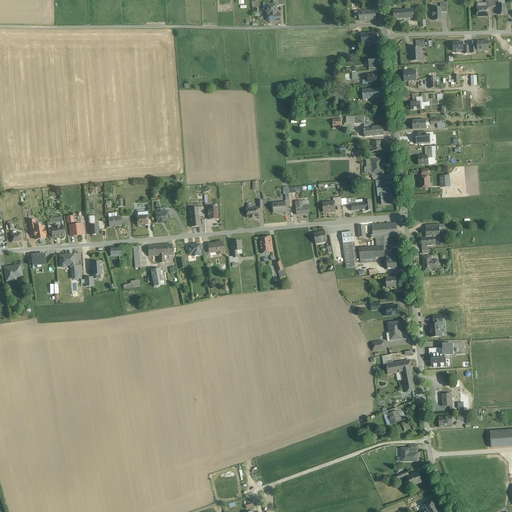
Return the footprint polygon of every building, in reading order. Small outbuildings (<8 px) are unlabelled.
[(273,5),(267,5),(267,6),(263,10),(267,13),(267,15),(270,15),(270,14),(276,14),(276,8),(279,6),(278,2),(273,2),(273,5)] [(506,5),(498,5),(499,12),(497,12),(497,14),(501,14),(501,15),(506,14),(506,5)] [(438,8),(433,8),(433,12),(432,12),(432,17),(434,17),(434,21),(438,21),(438,20),(441,20),(441,13),(441,8),(438,8)] [(486,8),(477,8),(477,11),(479,13),(479,17),(488,16),(488,8),(486,8)] [(375,10),(359,12),(359,15),(363,15),(364,21),(376,20),(375,10)] [(406,10),(394,11),(394,20),(406,19),(406,10)] [(276,14),(270,14),(270,15),(270,22),(280,22),(280,14),(276,14)] [(377,32),(361,34),(362,44),(378,42),(377,32)] [(424,40),(416,41),(416,48),(420,48),(420,49),(424,48),(424,40)] [(488,41),(483,41),(483,42),(481,42),(477,42),(478,47),(478,51),(487,50),(487,46),(488,46),(488,41)] [(463,42),(453,42),(453,51),(456,51),(456,53),(460,53),(460,51),(463,51),(463,42)] [(416,48),(411,48),(412,62),(421,61),(420,49),(420,48),(416,48)] [(370,60),(369,60),(369,68),(379,68),(379,63),(377,63),(377,59),(370,60)] [(416,71),(404,72),(405,82),(416,81),(416,71)] [(373,74),(373,75),(368,75),(368,83),(377,82),(377,74),(373,74)] [(382,87),(370,88),(371,99),(383,97),(382,87)] [(370,88),(362,89),(363,99),(371,99),(370,88)] [(418,98),(414,98),(414,102),(410,102),(411,111),(421,110),(421,109),(422,109),(422,110),(424,110),(424,103),(429,103),(427,103),(426,95),(421,96),(421,98),(418,98)] [(442,119),(430,120),(430,124),(437,124),(437,128),(442,128),(442,119)] [(425,120),(412,121),(413,130),(426,129),(425,120)] [(383,126),(371,127),(371,123),(364,124),(364,128),(365,137),(384,136),(383,126)] [(426,132),(417,132),(418,136),(414,137),(415,145),(430,144),(429,135),(426,135),(426,132)] [(381,142),(372,142),(373,151),(381,151),(381,142)] [(425,156),(418,157),(419,165),(433,164),(432,153),(425,153),(425,156)] [(382,159),(371,159),(371,167),(372,174),(378,174),(383,173),(382,159)] [(429,177),(420,178),(420,188),(425,188),(425,189),(426,190),(427,190),(428,189),(428,188),(430,188),(429,177)] [(391,197),(390,187),(377,188),(378,197),(381,196),(382,205),(393,204),(392,197),(391,197)] [(342,205),(341,199),(341,198),(333,198),(333,203),(334,202),(335,206),(342,206),(342,205)] [(370,201),(365,201),(365,202),(355,203),(350,204),(351,211),(362,210),(363,212),(364,213),(367,212),(367,211),(371,210),(370,201)] [(285,202),(274,203),(274,207),(273,207),(273,213),(286,212),(285,202)] [(333,203),(323,204),(324,212),(335,211),(335,206),(334,202),(333,203)] [(296,206),(296,209),(296,210),(297,215),(309,214),(309,205),(296,206)] [(198,207),(190,208),(191,218),(190,218),(191,227),(200,226),(199,217),(198,207)] [(217,208),(208,208),(208,212),(208,215),(208,219),(218,219),(217,208)] [(247,208),(246,208),(247,217),(250,217),(250,218),(255,218),(255,217),(258,216),(258,208),(253,208),(247,208)] [(168,212),(155,214),(156,224),(162,223),(169,222),(168,212)] [(147,216),(137,217),(138,225),(139,225),(141,225),(142,224),(148,224),(147,216)] [(117,217),(108,218),(109,227),(120,226),(119,217),(117,217)] [(396,223),(372,225),(373,239),(388,238),(397,237),(396,223)] [(81,224),(70,226),(71,236),(82,235),(81,224)] [(43,227),(38,227),(38,225),(35,226),(36,229),(34,229),(35,240),(45,238),(45,235),(46,235),(45,229),(44,229),(43,227)] [(97,225),(89,226),(90,231),(91,231),(91,235),(98,234),(97,225)] [(59,227),(55,227),(51,228),(52,235),(53,238),(64,236),(63,226),(59,227)] [(365,226),(357,226),(359,238),(366,237),(365,226)] [(432,228),(426,229),(426,237),(434,237),(440,237),(439,228),(432,228)] [(16,231),(12,232),(13,234),(10,234),(11,243),(22,242),(21,233),(16,234),(16,231)] [(325,232),(314,235),(316,245),(327,243),(325,232)] [(353,232),(342,233),(343,243),(354,242),(353,232)] [(270,237),(259,238),(261,253),(272,252),(270,237)] [(426,237),(420,238),(421,247),(428,247),(430,247),(430,244),(434,243),(434,237),(426,237)] [(388,238),(376,239),(376,247),(384,247),(389,246),(388,238)] [(240,241),(231,242),(232,251),(233,256),(233,258),(237,257),(236,250),(241,250),(240,241)] [(198,242),(188,244),(189,250),(199,249),(198,242)] [(216,243),(208,244),(209,247),(209,251),(210,251),(217,250),(218,254),(224,254),(222,242),(216,242),(216,243)] [(354,242),(343,243),(346,263),(355,263),(357,262),(354,242)] [(172,244),(163,245),(164,255),(172,255),(172,244)] [(164,255),(163,245),(153,245),(154,256),(159,256),(159,262),(165,262),(164,255)] [(141,246),(133,247),(134,260),(142,259),(141,246)] [(376,247),(359,248),(360,263),(376,262),(376,258),(385,257),(384,250),(384,247),(376,247)] [(121,248),(110,248),(110,256),(119,256),(121,256),(121,248)] [(199,249),(189,250),(190,258),(200,256),(199,249)] [(397,258),(392,258),(391,254),(386,254),(386,259),(387,259),(388,269),(397,269),(397,258)] [(75,255),(60,256),(61,269),(65,269),(67,268),(70,268),(70,269),(71,281),(82,280),(81,267),(75,267),(75,255)] [(45,256),(31,257),(32,269),(36,268),(36,271),(42,271),(42,268),(46,268),(45,256)] [(430,257),(422,257),(423,273),(431,272),(430,268),(439,268),(438,261),(431,261),(430,257)] [(184,258),(178,259),(179,268),(186,267),(184,258)] [(142,259),(134,260),(135,268),(140,267),(141,267),(141,264),(145,264),(145,259),(142,259)] [(101,262),(91,262),(92,276),(101,276),(101,269),(101,262)] [(20,266),(4,269),(6,282),(12,281),(11,277),(22,276),(21,270),(20,266)] [(160,268),(151,270),(154,285),(154,287),(164,285),(160,268)] [(93,277),(84,278),(85,287),(93,286),(93,277)] [(396,278),(386,279),(387,288),(397,287),(396,278)] [(138,280),(130,281),(130,284),(122,285),(123,289),(139,286),(138,280)] [(51,284),(51,294),(60,294),(60,284),(51,284)] [(398,306),(386,307),(387,316),(399,315),(398,306)] [(398,322),(388,323),(389,333),(386,334),(387,341),(390,341),(402,339),(401,334),(400,334),(398,322)] [(439,322),(434,322),(434,324),(430,325),(431,337),(440,337),(440,324),(439,324),(439,322)] [(378,346),(373,346),(374,351),(384,350),(383,342),(377,342),(378,346)] [(452,344),(443,345),(443,348),(443,355),(444,355),(453,355),(452,344)] [(443,355),(432,355),(432,360),(431,360),(431,363),(432,363),(432,367),(446,367),(445,359),(444,359),(444,355),(443,355)] [(409,361),(398,363),(399,372),(401,372),(401,375),(405,374),(404,371),(411,370),(409,361)] [(387,364),(388,374),(399,372),(398,363),(393,363),(387,364)] [(411,370),(404,371),(405,374),(401,375),(402,380),(400,380),(402,392),(414,390),(411,370)] [(452,394),(443,394),(443,406),(450,406),(450,408),(452,408),(452,406),(452,394)] [(397,411),(393,413),(396,423),(401,421),(397,411)] [(388,415),(384,416),(388,426),(396,423),(393,413),(388,414),(388,415)] [(447,417),(439,418),(439,426),(448,426),(452,426),(452,420),(455,420),(455,416),(452,417),(452,416),(447,417)] [(407,422),(400,425),(402,432),(410,429),(407,422)] [(511,429),(490,431),(491,448),(511,446),(511,429)] [(409,448),(401,449),(401,458),(405,458),(405,462),(417,461),(417,458),(418,457),(418,454),(417,453),(415,453),(415,450),(415,448),(409,448)] [(418,473),(407,477),(411,487),(422,483),(418,473)] [(429,503),(428,501),(427,502),(428,504),(424,506),(426,509),(427,511),(435,506),(432,501),(429,503)]
